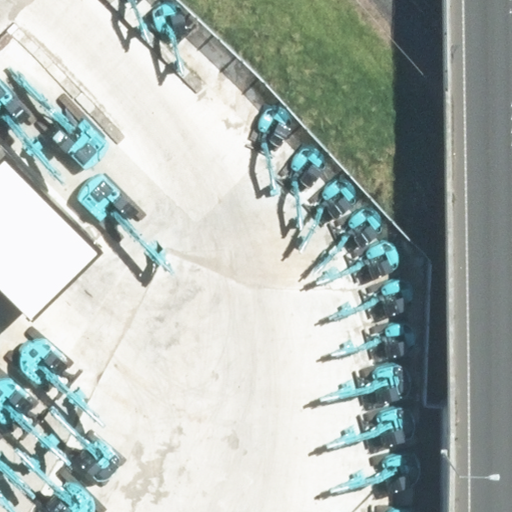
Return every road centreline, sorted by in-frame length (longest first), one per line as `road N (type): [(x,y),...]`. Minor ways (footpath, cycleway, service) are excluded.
road 1 (motorway): [(492,511),(502,0)]
road 2 (unknown): [(102,0),(365,191)]
